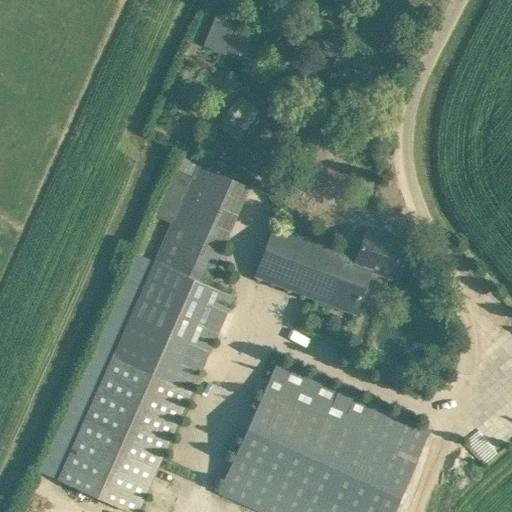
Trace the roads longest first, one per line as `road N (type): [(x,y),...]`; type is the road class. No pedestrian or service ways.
road 1 (unclassified): [(466,374),(464,312),(400,147),(407,103),(459,0)]
road 2 (track): [(423,511),(466,374)]
